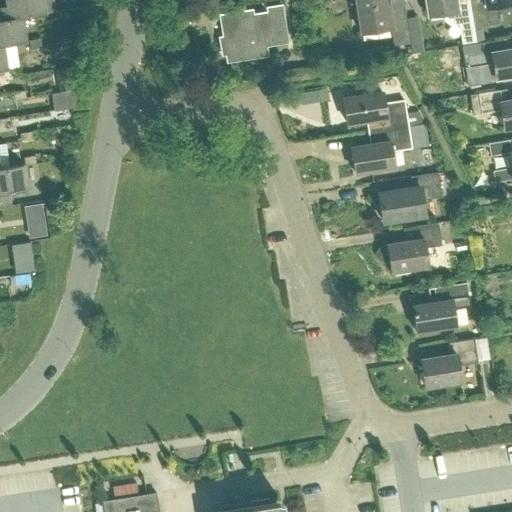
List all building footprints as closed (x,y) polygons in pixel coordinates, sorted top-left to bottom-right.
[(3,0),(4,7),(0,7),(0,19),(0,20),(21,17),(44,13),(54,11),(52,0),(3,0)] [(384,4),(383,0),(354,0),(360,33),(389,28),(392,45),(409,42),(404,15),(389,18),(387,3),(384,4)] [(474,42),(472,28),(467,0),(423,0),(426,16),(442,14),(443,22),(450,27),(458,26),(461,44),(474,42)] [(467,0),(472,28),(496,24),(493,7),(511,3),(511,2),(511,0),(467,0)] [(286,42),(280,6),(266,8),(267,15),(252,18),(251,10),(219,15),(223,43),(226,42),(229,62),(266,56),(264,46),(286,42)] [(47,19),(58,18),(57,11),(46,13),(47,19)] [(0,20),(0,19),(0,44),(2,44),(25,40),(21,17),(0,20)] [(28,47),(39,46),(38,38),(27,40),(28,47)] [(470,44),(461,46),(464,68),(476,66),(479,84),(496,81),(495,78),(511,75),(511,48),(506,49),(504,39),(495,40),(482,43),(475,44),(470,44)] [(60,84),(77,81),(75,65),(57,68),(60,84)] [(54,91),(57,109),(74,106),(72,89),(54,91)] [(511,99),(507,100),(505,89),(469,95),(472,114),(499,110),(502,129),(511,127),(511,99)] [(14,99),(24,98),(23,91),(13,92),(14,99)] [(382,92),(342,98),(346,124),(366,121),(367,132),(407,126),(404,101),(384,105),(382,92)] [(407,126),(367,132),(369,144),(350,147),(354,173),(393,167),(391,151),(411,148),(407,126)] [(20,141),(30,139),(29,132),(18,133),(20,141)] [(511,151),(510,152),(508,140),(487,143),(488,155),(506,152),(509,168),(491,171),(493,182),(511,179),(511,180),(511,179),(511,151)] [(23,164),(34,162),(33,155),(22,157),(23,164)] [(21,164),(0,167),(0,206),(9,205),(7,192),(25,189),(21,164)] [(382,221),(423,214),(421,200),(441,197),(437,173),(410,177),(411,188),(378,194),(382,221)] [(30,238),(46,235),(41,204),(25,206),(30,238)] [(427,265),(424,247),(440,245),(436,223),(412,227),(413,239),(385,243),(386,244),(381,245),(377,248),(375,252),(375,257),(379,259),(384,261),(388,260),(390,271),(427,265)] [(435,300),(411,304),(416,332),(456,326),(453,308),(470,306),(468,295),(467,295),(465,283),(433,288),(435,300)] [(424,386),(459,381),(457,364),(476,361),(472,338),(449,342),(451,354),(420,359),(424,386)] [(158,511),(155,492),(110,499),(111,511),(158,511)] [(270,511),(269,503),(268,497),(219,505),(220,511),(215,511),(270,511)]
